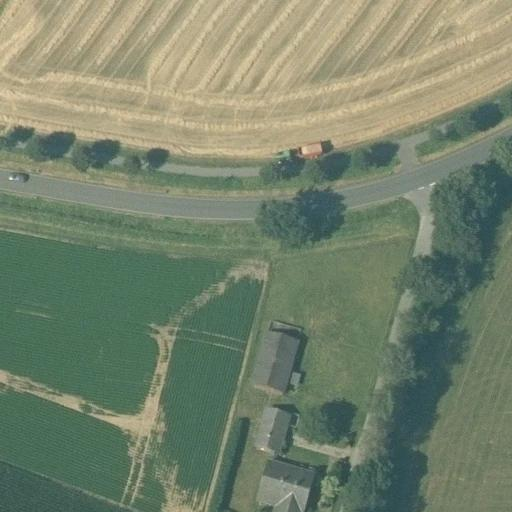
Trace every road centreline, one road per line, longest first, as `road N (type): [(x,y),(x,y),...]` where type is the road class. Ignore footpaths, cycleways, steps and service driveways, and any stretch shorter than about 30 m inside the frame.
road 1 (tertiary): [(0,180),(232,214),(336,207),(447,169)]
road 2 (unclassified): [(350,511),(447,169)]
